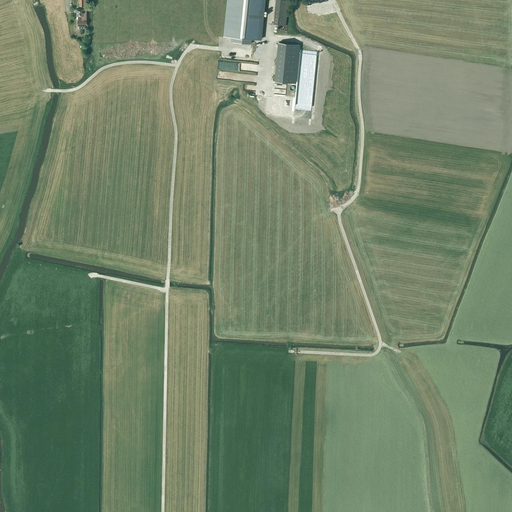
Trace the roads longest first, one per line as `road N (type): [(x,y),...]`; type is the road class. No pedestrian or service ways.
road 1 (track): [(176,65),(162,511)]
road 2 (track): [(273,0),(267,53),(192,46),(176,65),(116,64),(69,90),(48,90)]
road 3 (track): [(339,208),(380,344),(369,355),(290,351)]
road 4 (track): [(359,51),(358,185),(346,205),(330,210)]
